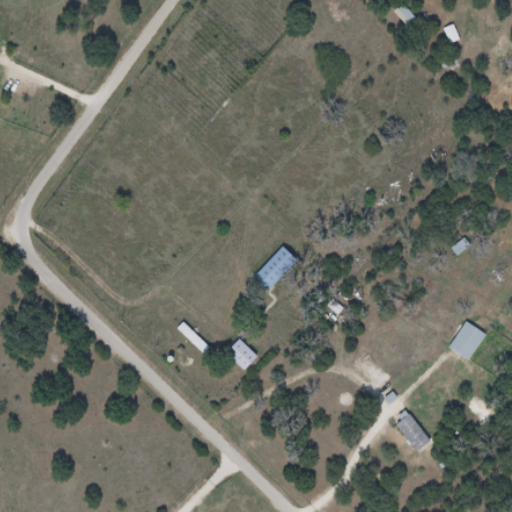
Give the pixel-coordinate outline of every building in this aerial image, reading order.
[(391,14),(409,29),(416,21),(398,6),(391,14)] [(441,30),(448,44),(457,40),(450,26),(441,30)] [(263,293),(294,263),(279,248),(249,279),(263,293)] [(466,362),(482,335),(462,323),(445,350),(466,362)] [(221,354),(239,373),(253,358),(235,340),(221,354)] [(413,454),(427,444),(403,412),(390,422),(413,454)]
